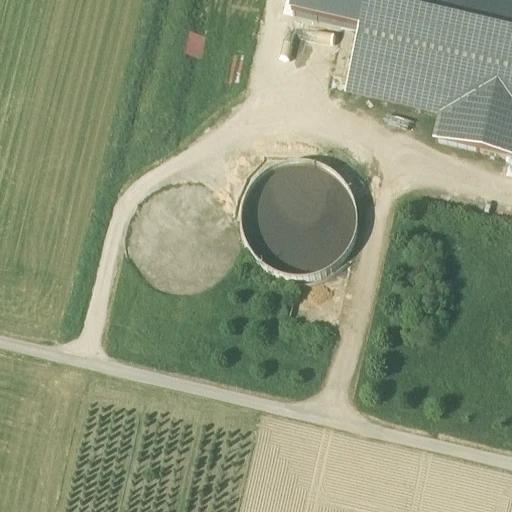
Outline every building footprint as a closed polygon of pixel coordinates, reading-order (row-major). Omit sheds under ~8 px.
[(511,0),(295,0),(292,15),(364,31),(369,11),(511,45),(511,0)] [(511,45),(369,11),(364,31),(349,94),(442,116),(511,132),(511,45)] [(511,132),(442,116),(435,144),(511,162),(511,132)] [(294,283),(316,280),(336,269),(350,252),(357,230),(354,208),(343,188),(326,174),(304,167),(281,170),(261,181),(247,198),(241,220),(243,242),(254,262),(272,276),(294,283)] [(136,234),(139,256),(152,275),(171,286),(194,288),(215,280),(230,264),(237,243),(234,220),(222,202),(202,190),(180,188),(158,196),(143,212),(136,234)]
